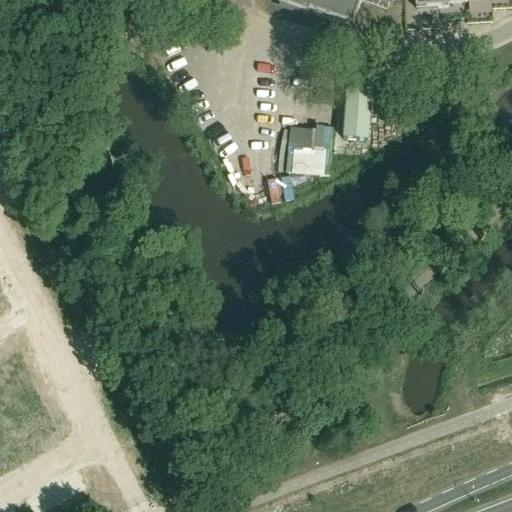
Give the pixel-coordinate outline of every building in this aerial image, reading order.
[(277,0),(276,4),(307,15),(309,11),(351,26),(360,0),(362,0),(387,9),(390,0),(389,0),(414,0),(415,12),(448,10),(448,6),(493,4),(492,0),(277,0)] [(1,347),(0,347),(0,379),(8,390),(25,376),(1,347)] [(44,429),(37,433),(43,444),(49,440),(44,429)] [(49,440),(43,444),(48,454),(55,450),(49,440)] [(8,450),(1,454),(7,464),(14,460),(8,450)] [(14,460),(7,464),(13,475),(20,471),(14,460)]
